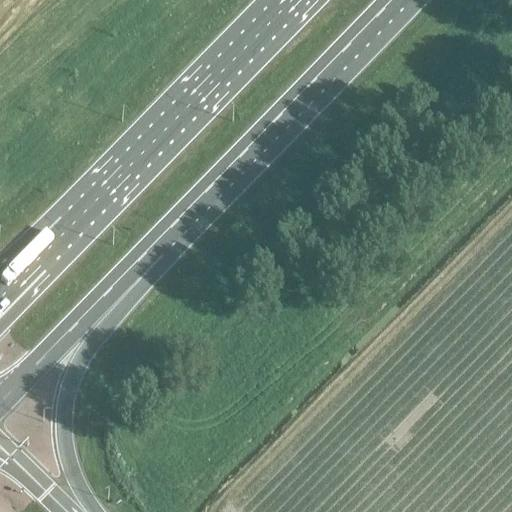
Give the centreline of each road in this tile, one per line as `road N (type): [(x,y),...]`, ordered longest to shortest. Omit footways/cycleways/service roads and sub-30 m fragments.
road 1 (trunk): [(128,271),(391,0)]
road 2 (trunk): [(294,0),(75,223)]
road 3 (trunk): [(91,511),(64,448),(66,399),(128,271)]
road 4 (trunk): [(0,405),(128,271)]
